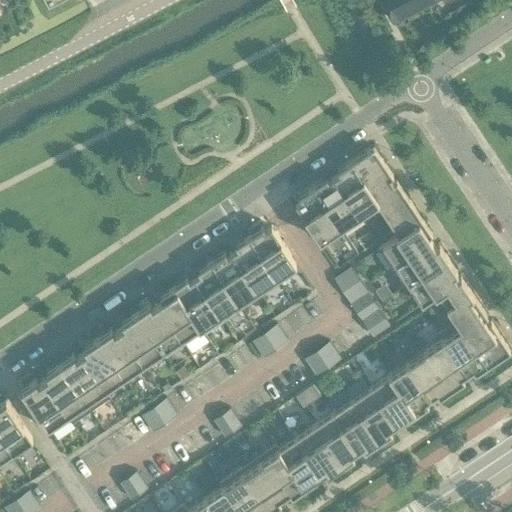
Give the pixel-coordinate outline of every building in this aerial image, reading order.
[(384,0),(394,18),(429,0),(384,0)] [(376,200),(398,233),(422,218),(396,179),(393,181),(389,176),(393,174),(372,145),(350,160),(377,200),(376,200)] [(358,212),(376,200),(377,200),(350,160),(337,169),(339,172),(334,176),(358,212)] [(339,225),(358,212),(334,176),(328,179),(326,176),(312,185),(339,225)] [(343,231),(339,225),(312,185),(299,195),(301,198),(295,202),(323,245),(343,231)] [(378,247),(391,267),(432,239),(428,234),(432,232),(422,218),(398,233),(378,247)] [(262,225),(249,235),(276,275),(295,261),(271,225),(265,229),(262,225)] [(237,247),(232,251),(257,287),(276,275),(249,235),(235,244),(237,247)] [(404,287),(409,283),(408,282),(448,256),(439,242),(435,244),(432,239),(391,267),(404,287)] [(225,251),(211,260),(238,300),(257,287),(232,251),(227,254),(225,251)] [(422,303),(438,292),(437,291),(457,277),(457,276),(454,272),(457,269),(448,256),(408,282),(409,283),(422,303)] [(199,272),(194,276),(219,313),(220,312),(238,300),(211,260),(197,269),(199,272)] [(351,265),(342,270),(348,279),(356,273),(351,265)] [(334,276),(339,284),(348,279),(342,270),(334,276)] [(348,279),(354,287),(362,282),(356,273),(348,279)] [(438,292),(455,319),(457,318),(487,364),(510,348),(490,319),(487,321),(484,316),(487,314),(460,274),(457,276),(457,277),(437,291),(438,292)] [(187,276),(173,285),(203,330),(202,330),(203,332),(224,318),(220,312),(219,313),(194,276),(189,279),(187,276)] [(339,284),(345,293),(354,287),(348,279),(339,284)] [(354,287),(359,296),(368,290),(362,282),(354,287)] [(162,298),(156,301),(184,342),(202,330),(203,330),(173,285),(159,295),(162,298)] [(345,293),(351,301),(359,296),(354,287),(345,293)] [(359,296),(365,304),(373,298),(368,290),(359,296)] [(351,301),(356,310),(365,304),(359,296),(351,301)] [(365,304),(370,312),(379,307),(373,298),(365,304)] [(149,302),(135,311),(162,351),(162,350),(165,355),(184,342),(156,301),(151,305),(149,302)] [(356,310),(362,318),(370,312),(365,304),(356,310)] [(370,312),(376,321),(384,315),(379,307),(370,312)] [(124,323),(119,327),(143,363),(162,351),(135,311),(121,320),(124,323)] [(362,318),(368,326),(376,321),(370,312),(362,318)] [(384,315),(376,321),(382,329),(390,323),(384,315)] [(438,330),(442,336),(467,372),(472,369),(474,372),(487,364),(457,318),(455,319),(438,330)] [(277,321),(268,327),(274,336),(282,330),(277,321)] [(376,321),(368,326),(373,335),(382,329),(376,321)] [(111,327),(97,336),(124,376),(143,363),(119,327),(113,330),(111,327)] [(268,327),(260,333),(266,341),(274,336),(268,327)] [(282,330),(274,336),(280,344),(288,338),(282,330)] [(252,338),(257,347),(266,341),(260,333),(252,338)] [(86,349),(81,352),(105,389),(124,376),(97,336),(84,345),(86,349)] [(274,336),(266,341),(271,350),(280,344),(274,336)] [(442,336),(425,348),(451,388),(464,379),(462,376),(467,372),(442,336)] [(329,339),(321,345),(326,353),(335,348),(329,339)] [(266,341),(257,347),(263,355),(271,350),(266,341)] [(321,345),(312,351),(318,359),(326,353),(321,345)] [(335,348),(326,353),(332,362),(341,356),(335,348)] [(425,348),(407,360),(431,396),(436,393),(439,396),(451,388),(425,348)] [(304,356),(310,365),(318,359),(312,351),(304,356)] [(73,352),(59,362),(86,402),(105,389),(81,352),(75,356),(73,352)] [(326,353),(318,359),(324,368),(332,362),(326,353)] [(318,359),(310,365),(315,373),(324,368),(318,359)] [(407,360),(388,372),(415,412),(428,403),(426,400),(431,396),(407,360)] [(48,374),(43,378),(67,414),(68,414),(86,402),(59,362),(46,371),(48,374)] [(388,372),(369,385),(394,421),(399,418),(402,421),(415,412),(388,372)] [(67,414),(43,378),(38,381),(35,378),(20,388),(50,432),(71,418),(68,414),(67,414)] [(369,385),(350,398),(377,438),(390,429),(388,425),(394,421),(369,385)] [(166,396),(158,401),(164,410),(172,404),(166,396)] [(0,432),(12,451),(32,438),(5,398),(0,401),(0,432)] [(350,398),(332,410),(356,447),(362,443),(364,446),(377,438),(350,398)] [(158,401),(149,407),(155,415),(164,410),(158,401)] [(172,404),(164,410),(169,418),(178,413),(172,404)] [(230,406),(222,412),(227,420),(236,415),(230,406)] [(141,413),(147,421),(155,415),(149,407),(141,413)] [(164,410),(155,415),(161,424),(169,418),(164,410)] [(332,410),(313,422),(340,462),(353,453),(351,450),(356,447),(332,410)] [(213,417),(219,426),(227,420),(222,412),(213,417)] [(155,415),(147,421),(152,429),(161,424),(155,415)] [(236,415),(227,420),(233,429),(241,423),(236,415)] [(227,420),(219,426),(224,434),(233,429),(227,420)] [(313,422),(295,435),(320,471),(325,468),(327,471),(340,462),(313,422)] [(0,459),(12,451),(0,432),(0,459)] [(295,435),(278,446),(277,447),(304,487),(317,478),(314,475),(320,471),(295,435)] [(275,442),(256,455),(284,495),(289,492),(291,495),(304,487),(277,447),(278,446),(275,442)] [(256,455),(238,467),(267,511),(281,502),(278,499),(284,495),(256,455)] [(219,480),(222,484),(241,511),(265,511),(267,511),(238,467),(219,480)] [(136,469),(128,475),(133,483),(142,478),(136,469)] [(119,480),(125,489),(133,483),(128,475),(119,480)] [(142,478),(133,483),(139,492),(148,486),(142,478)] [(133,483),(125,489),(131,497),(139,492),(133,483)] [(222,484),(204,496),(214,511),(241,511),(222,484)] [(29,488),(21,493),(26,502),(35,497),(29,488)] [(21,493),(12,499),(18,508),(26,502),(21,493)] [(214,511),(204,496),(186,508),(185,508),(187,511),(214,511)] [(35,497),(26,502),(32,510),(40,505),(35,497)] [(4,505),(8,511),(11,511),(18,508),(12,499),(4,505)] [(26,502),(18,508),(20,511),(29,511),(32,510),(26,502)] [(166,511),(187,511),(185,508),(186,508),(182,502),(166,511)]
